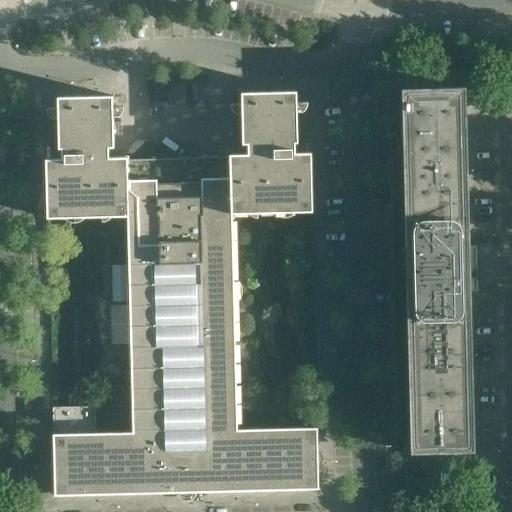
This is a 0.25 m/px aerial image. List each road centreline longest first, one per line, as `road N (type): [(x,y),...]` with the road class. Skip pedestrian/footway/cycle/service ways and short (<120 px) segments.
road 1 (residential): [(368,511),(347,62)]
road 2 (residential): [(10,511),(0,70)]
road 3 (residential): [(0,70),(81,68),(181,50),(277,65),(347,62)]
road 4 (residential): [(511,466),(511,133)]
